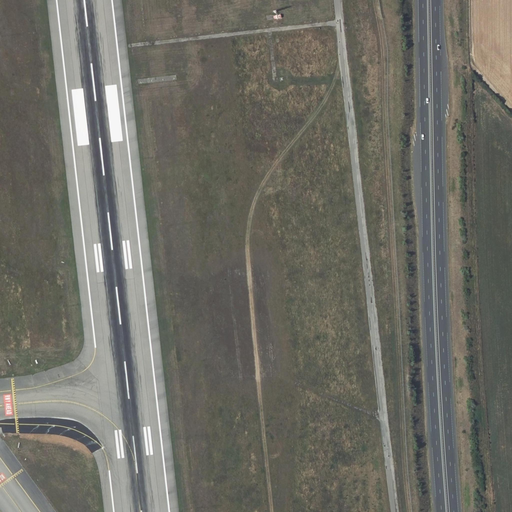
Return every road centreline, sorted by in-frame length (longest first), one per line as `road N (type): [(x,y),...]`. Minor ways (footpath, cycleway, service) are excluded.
road 1 (motorway): [(454,511),(435,0)]
road 2 (motorway): [(422,0),(441,511)]
road 3 (track): [(511,110),(470,60),(470,0)]
